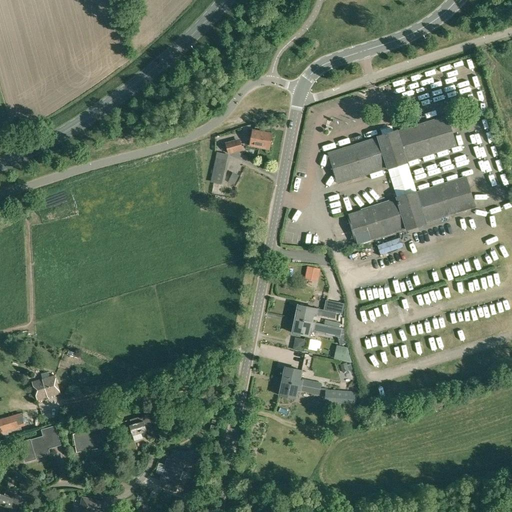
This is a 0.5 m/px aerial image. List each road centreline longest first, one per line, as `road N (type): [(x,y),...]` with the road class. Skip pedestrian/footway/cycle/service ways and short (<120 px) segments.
road 1 (tertiary): [(215,511),(298,92)]
road 2 (unclassified): [(0,195),(192,135),(255,81),(272,79),(298,92)]
road 3 (primary): [(0,164),(125,92),(224,0)]
road 4 (unclassified): [(298,92),(315,97),(511,32)]
road 5 (track): [(248,352),(55,403)]
road 6 (tertiary): [(298,92),(319,66),(411,36),(458,0)]
